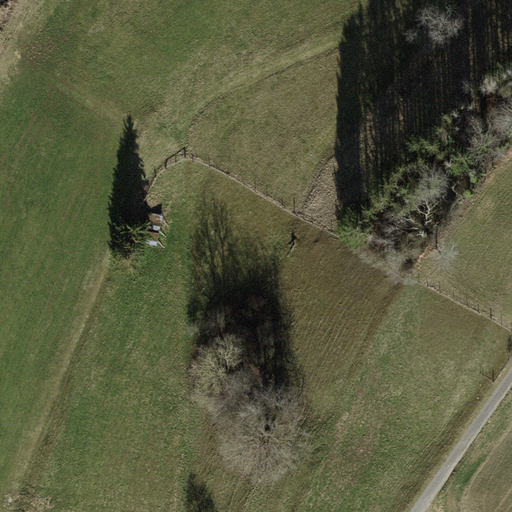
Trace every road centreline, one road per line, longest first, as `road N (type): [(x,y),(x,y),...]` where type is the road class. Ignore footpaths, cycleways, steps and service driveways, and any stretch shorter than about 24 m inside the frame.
road 1 (track): [(17,511),(172,145),(282,62),(410,0)]
road 2 (track): [(172,145),(191,511)]
road 3 (track): [(511,382),(421,511)]
